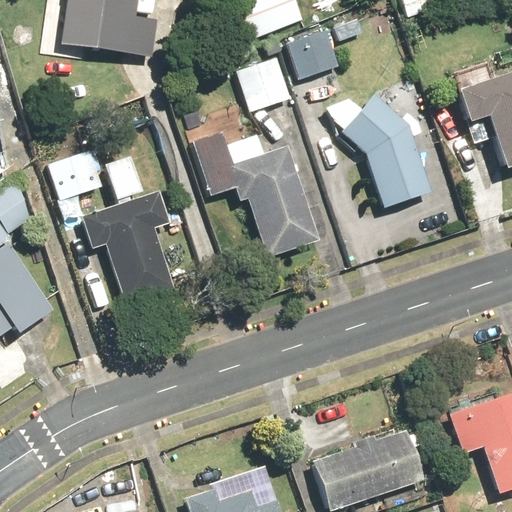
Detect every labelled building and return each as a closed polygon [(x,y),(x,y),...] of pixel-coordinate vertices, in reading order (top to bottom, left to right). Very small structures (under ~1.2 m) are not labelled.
[(132,0),(61,0),(56,47),(147,59),(151,23),(129,20),(132,0)] [(288,0),(222,0),(216,2),(233,46),(296,22),(288,0)] [(423,0),(393,0),(400,22),(428,13),(423,0)] [(354,20),(326,29),(330,45),(359,37),(354,20)] [(319,31),(277,44),(289,85),(332,72),(319,31)] [(268,59),(225,73),(238,117),(282,104),(268,59)] [(511,72),(450,93),(461,126),(479,120),(496,170),(511,164),(511,72)] [(426,193),(404,128),(369,98),(336,136),(360,157),(378,209),(426,193)] [(312,243),(281,149),(226,166),(215,132),(186,141),(204,198),(228,190),(233,204),(242,201),(261,259),(312,243)] [(81,153),(38,165),(48,201),(91,188),(81,153)] [(119,159),(91,168),(102,202),(130,193),(119,159)] [(0,242),(5,239),(1,233),(24,217),(2,185),(0,187),(0,242)] [(155,194),(75,219),(86,252),(99,247),(119,308),(168,292),(148,230),(165,225),(155,194)] [(3,269),(0,271),(0,335),(33,315),(3,269)] [(511,393),(443,417),(458,458),(477,451),(492,498),(511,491),(511,393)] [(307,462),(323,511),(330,511),(417,484),(400,431),(368,441),(367,436),(349,442),(350,447),(307,462)] [(211,492),(180,502),(182,511),(275,511),(273,503),(252,510),(246,493),(215,503),(211,492)]
